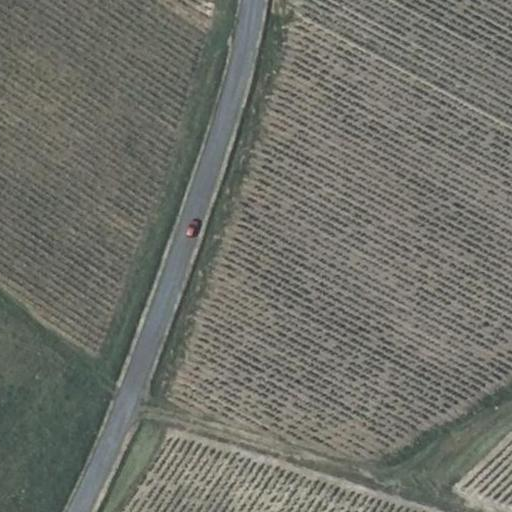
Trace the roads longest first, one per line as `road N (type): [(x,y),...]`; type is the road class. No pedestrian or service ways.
road 1 (unclassified): [(254,0),(133,406),(81,511)]
road 2 (track): [(485,511),(400,475),(133,406)]
